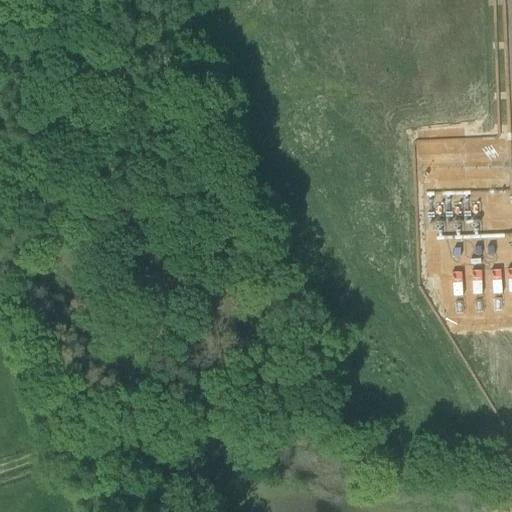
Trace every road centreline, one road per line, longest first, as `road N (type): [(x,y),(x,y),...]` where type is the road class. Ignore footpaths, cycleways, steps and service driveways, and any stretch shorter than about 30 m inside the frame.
road 1 (track): [(511,497),(182,432),(140,432),(0,470)]
road 2 (track): [(0,201),(202,0)]
